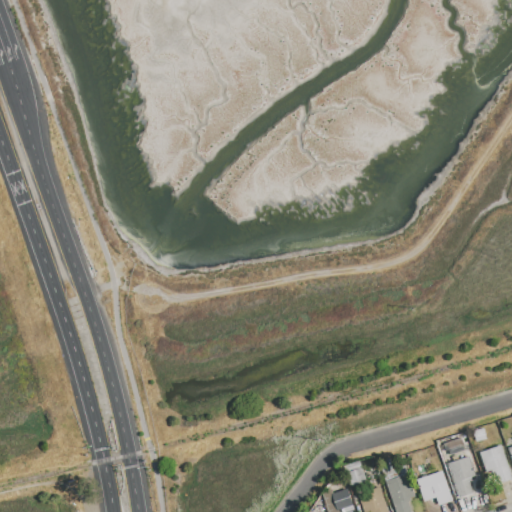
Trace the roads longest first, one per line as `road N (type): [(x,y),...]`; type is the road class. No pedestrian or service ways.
road 1 (track): [(148,291),(172,299),(394,263),(424,243),(511,116)]
road 2 (primary): [(131,455),(106,353),(6,63)]
road 3 (primary): [(0,137),(102,461)]
